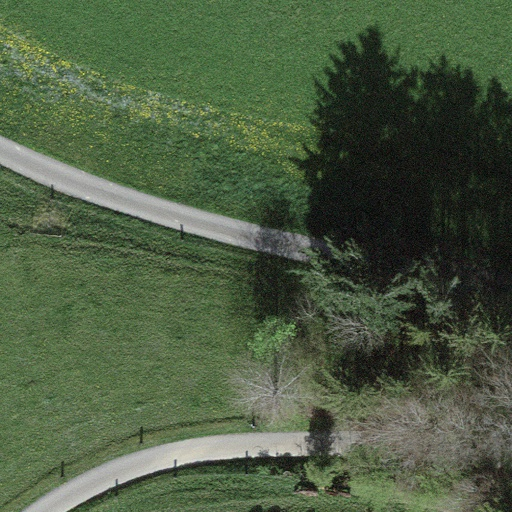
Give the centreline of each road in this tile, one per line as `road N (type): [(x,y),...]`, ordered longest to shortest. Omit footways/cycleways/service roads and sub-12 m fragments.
road 1 (unclassified): [(511,287),(231,230),(139,204),(0,148)]
road 2 (unclassified): [(44,511),(112,474),(223,445),(511,444)]
